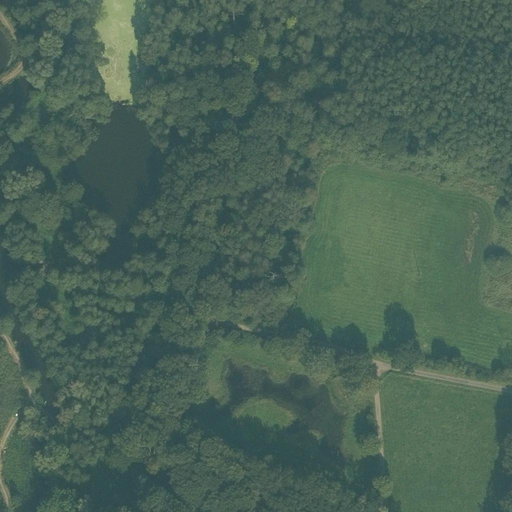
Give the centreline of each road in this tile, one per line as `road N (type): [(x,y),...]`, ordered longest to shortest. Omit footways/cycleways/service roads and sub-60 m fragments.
road 1 (track): [(164,511),(165,462),(197,384),(210,322),(375,361)]
road 2 (track): [(210,322),(212,244),(254,59),(240,0)]
road 3 (track): [(375,361),(385,511)]
road 4 (track): [(375,361),(511,391)]
